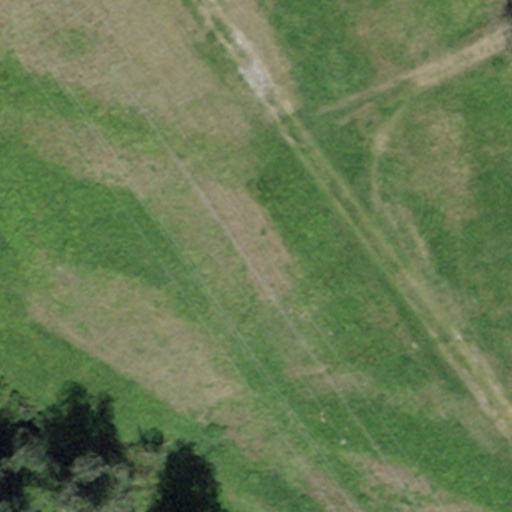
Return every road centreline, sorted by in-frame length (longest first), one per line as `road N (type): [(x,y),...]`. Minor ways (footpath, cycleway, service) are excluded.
road 1 (track): [(511,439),(205,0)]
road 2 (track): [(511,37),(299,132)]
